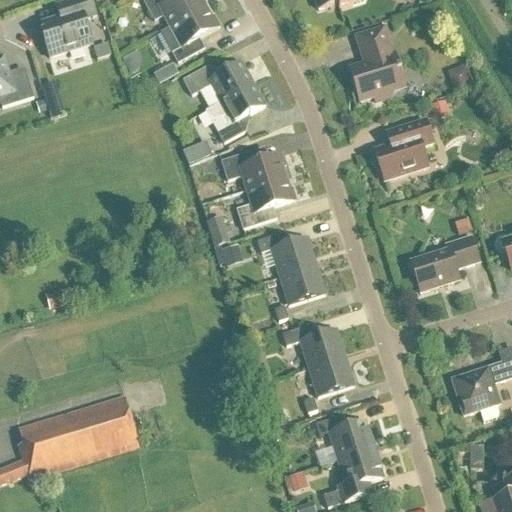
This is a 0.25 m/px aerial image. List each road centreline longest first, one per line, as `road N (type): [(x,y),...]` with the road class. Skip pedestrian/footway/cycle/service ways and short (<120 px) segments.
road 1 (residential): [(388,351),(306,104),(251,0)]
road 2 (residential): [(436,511),(388,351)]
road 3 (residential): [(388,351),(511,312)]
